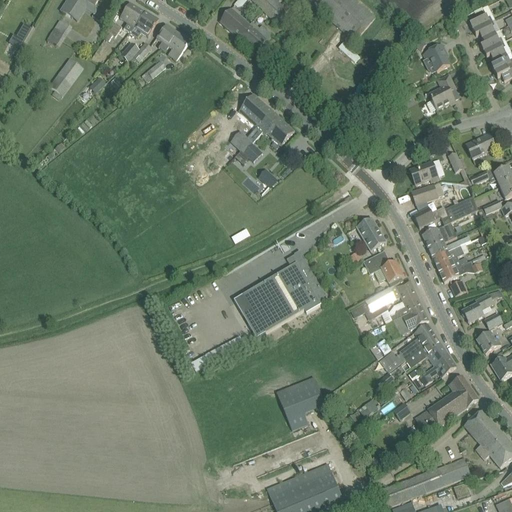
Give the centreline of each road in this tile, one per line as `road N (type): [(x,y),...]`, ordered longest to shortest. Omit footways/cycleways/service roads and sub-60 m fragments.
road 1 (secondary): [(371,186),(295,111),(146,0)]
road 2 (secondary): [(508,417),(478,383),(394,214),(371,186)]
road 3 (residential): [(371,186),(428,138),(500,112)]
